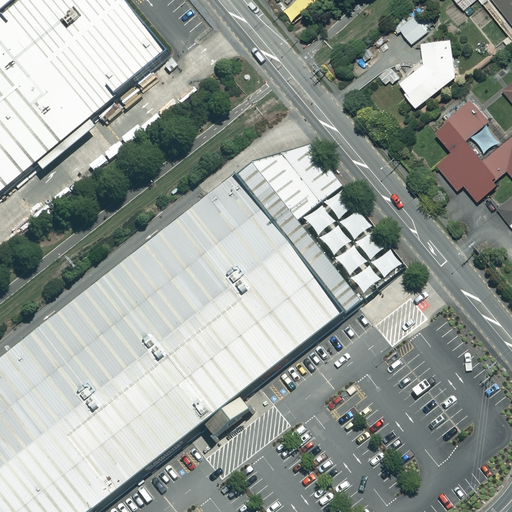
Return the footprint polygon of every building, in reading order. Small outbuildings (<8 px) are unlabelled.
[(0,192),(170,54),(125,0),(15,0),(1,12),(5,16),(0,20),(0,192)] [(455,0),(464,10),(475,0),(455,0)] [(511,0),(494,0),(511,22),(511,0)] [(417,9),(394,26),(400,33),(403,31),(413,44),(433,29),(417,9)] [(417,106),(459,71),(453,36),(423,41),(426,62),(399,85),(417,106)] [(381,51),(374,42),(360,52),(367,62),(381,51)] [(401,77),(391,65),(379,74),(387,84),(391,80),(393,83),(401,77)] [(511,82),(502,90),(511,102),(511,82)] [(491,120),(472,98),(435,130),(453,150),(436,164),(460,191),(464,187),(478,203),(501,183),(499,180),(508,172),(511,177),(511,134),(484,159),(468,140),(491,120)] [(254,164),(0,361),(0,511),(98,511),(365,305),(254,164)] [(511,225),(511,224),(511,199),(499,209),(511,225)]
